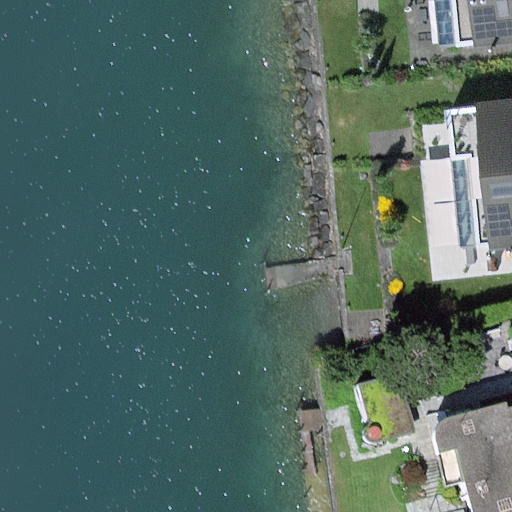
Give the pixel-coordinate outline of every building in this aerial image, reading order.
[(511,0),(439,0),(444,46),(511,39),(511,0)] [(511,101),(451,107),(464,249),(511,244),(511,101)] [(438,397),(466,389),(459,365),(431,373),(438,397)] [(395,439),(382,383),(356,389),(369,445),(395,439)] [(511,511),(511,406),(503,402),(471,413),(469,406),(436,414),(426,430),(441,490),(460,484),(466,511),(511,511)]
